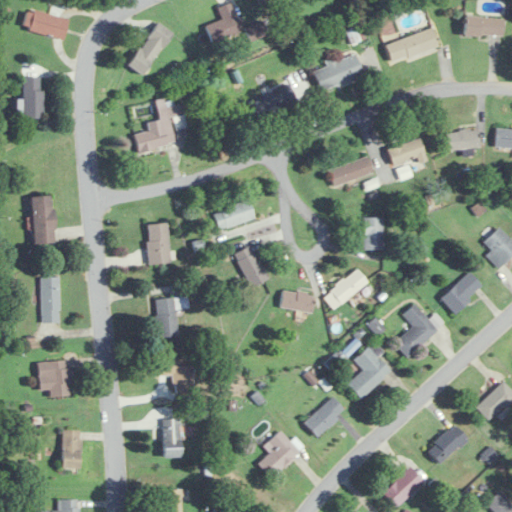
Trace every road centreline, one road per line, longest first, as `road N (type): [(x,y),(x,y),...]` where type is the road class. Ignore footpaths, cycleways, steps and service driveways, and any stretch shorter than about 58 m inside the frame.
road 1 (residential): [(116,511),(113,371),(84,84),(94,44),(142,0)]
road 2 (residential): [(94,200),(244,163),(317,124),(452,81),(511,85)]
road 3 (residential): [(302,511),(511,315)]
road 4 (residential): [(272,151),(287,187),(292,245),(311,256),(324,234),(287,187)]
